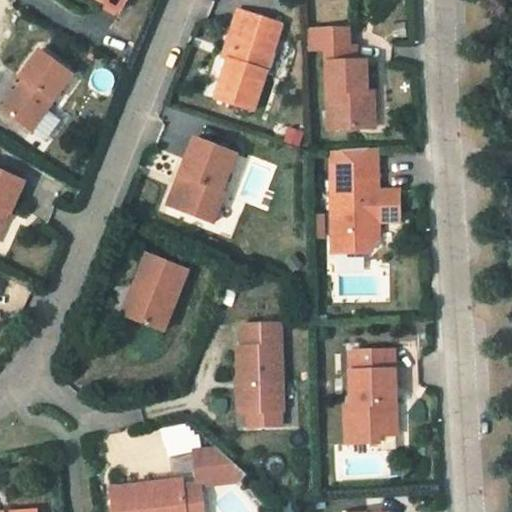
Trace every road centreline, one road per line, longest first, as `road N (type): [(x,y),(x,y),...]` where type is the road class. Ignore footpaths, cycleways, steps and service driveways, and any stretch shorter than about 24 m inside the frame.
road 1 (unclassified): [(441,0),(469,511)]
road 2 (residential): [(185,0),(28,375),(0,399)]
